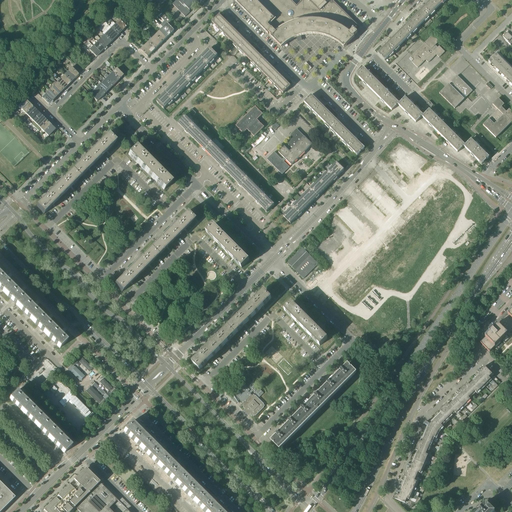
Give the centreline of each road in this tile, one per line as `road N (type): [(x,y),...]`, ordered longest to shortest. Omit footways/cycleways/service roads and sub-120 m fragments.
road 1 (primary): [(511,213),(308,509)]
road 2 (primary): [(354,511),(424,369),(511,238)]
road 3 (residential): [(511,381),(483,352),(419,416),(386,499),(398,511)]
road 4 (tertiary): [(166,365),(11,209)]
road 5 (tertiary): [(0,243),(147,385)]
road 6 (tertiary): [(308,509),(166,365)]
road 7 (residential): [(79,141),(49,111),(118,41),(153,71)]
road 8 (tertiary): [(147,385),(271,511)]
road 9 (residential): [(201,386),(254,438),(325,367)]
road 10 (residential): [(201,386),(272,315),(325,367)]
road 11 (residential): [(170,212),(116,160),(44,228)]
road 12 (residential): [(123,307),(194,237),(246,286)]
road 13 (residential): [(148,400),(255,511)]
road 14 (residential): [(511,95),(460,44),(493,12),(481,0)]
road 15 (residential): [(44,228),(18,204),(79,141)]
road 16 (residential): [(192,511),(106,427)]
